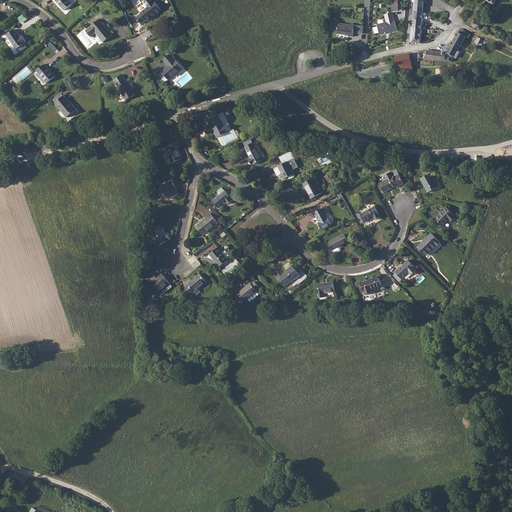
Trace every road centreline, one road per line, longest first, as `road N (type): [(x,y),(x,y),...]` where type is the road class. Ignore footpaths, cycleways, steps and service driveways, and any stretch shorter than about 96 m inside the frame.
road 1 (residential): [(468,0),(437,43),(174,113)]
road 2 (residential): [(174,113),(0,160)]
road 3 (residential): [(293,237),(326,268),(367,269),(398,244),(405,205)]
road 4 (residential): [(12,0),(44,17),(93,68),(111,68),(136,51)]
road 5 (unclassified): [(114,511),(49,479),(0,467)]
road 6 (residential): [(264,204),(239,234),(260,266),(293,237)]
